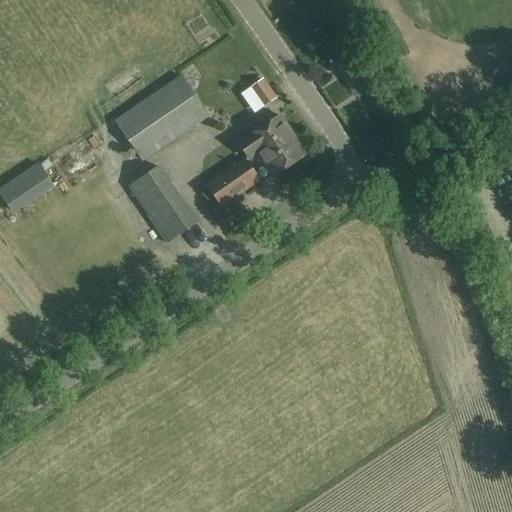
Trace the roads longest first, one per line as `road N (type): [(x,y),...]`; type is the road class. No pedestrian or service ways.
road 1 (unclassified): [(0,429),(353,201),(358,179)]
road 2 (unclassified): [(358,179),(350,152),(244,0)]
road 3 (unclassified): [(358,179),(448,161),(511,127)]
